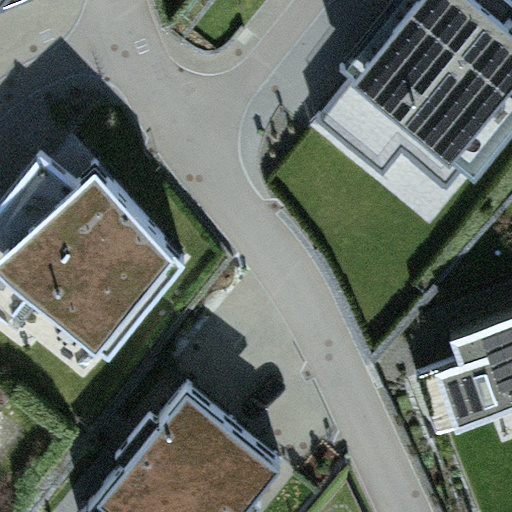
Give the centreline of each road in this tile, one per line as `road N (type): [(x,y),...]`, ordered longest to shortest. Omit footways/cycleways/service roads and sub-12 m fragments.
road 1 (residential): [(408,511),(284,248),(203,135)]
road 2 (residential): [(203,135),(310,0)]
road 3 (residential): [(124,25),(0,99)]
road 4 (residential): [(203,135),(124,25)]
